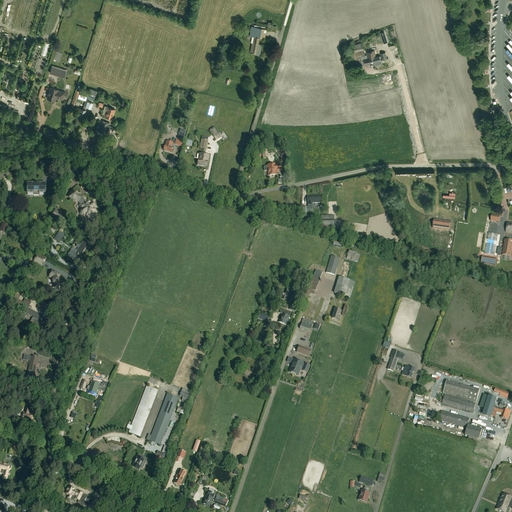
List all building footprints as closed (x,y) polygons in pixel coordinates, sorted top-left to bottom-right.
[(253,27),(251,37),(254,37),(252,43),(250,53),(255,54),(255,55),(259,56),(261,45),(258,45),(259,38),(264,39),(266,30),(275,32),(276,26),(271,25),(270,28),(254,25),(254,27),(253,27)] [(347,54),(348,58),(351,58),(352,64),(359,63),(359,62),(358,56),(364,55),(362,43),(361,41),(352,43),(352,45),(353,49),(351,49),(352,53),(347,54)] [(385,52),(380,53),(379,50),(377,50),(378,56),(381,55),(382,60),(387,59),(385,52)] [(363,56),(364,60),(365,64),(373,62),(374,64),(376,64),(375,62),(381,61),(380,57),(376,57),(374,51),(367,53),(368,59),(367,59),(366,55),(363,56)] [(66,71),(51,67),(49,74),(64,78),(66,71)] [(48,99),(48,100),(51,101),(51,100),(55,101),(56,98),(63,101),(65,93),(58,91),(58,90),(50,88),(47,99),(48,99)] [(77,90),(71,109),(73,109),(76,100),(76,101),(79,91),(77,90)] [(87,101),(85,107),(91,109),(93,103),(92,103),(94,100),(93,100),(95,95),(90,93),(88,99),(89,99),(88,102),(87,101)] [(105,115),(104,117),(112,119),(115,110),(105,106),(102,115),(105,115)] [(86,111),(80,110),(75,108),(74,108),(73,110),(79,112),(77,120),(83,122),(86,111)] [(109,126),(107,126),(108,123),(101,121),(98,132),(107,134),(109,126)] [(209,130),(213,136),(216,141),(221,138),(218,133),(214,127),(209,130)] [(201,140),(199,149),(207,150),(208,141),(208,138),(202,137),(201,140)] [(171,153),(172,150),(172,149),(174,149),(175,145),(181,147),(183,140),(177,138),(176,139),(174,138),(172,144),(166,142),(165,146),(166,146),(164,151),(171,153)] [(209,156),(199,154),(197,166),(207,168),(209,156)] [(267,168),(269,177),(277,176),(275,166),(267,168)] [(34,183),(27,184),(27,194),(34,194),(34,192),(39,192),(39,193),(45,193),(45,183),(39,183),(39,184),(34,184),(34,183)] [(84,209),(82,210),(82,211),(81,211),(81,212),(81,213),(81,214),(82,215),(83,215),(84,215),(85,215),(87,219),(89,218),(91,221),(91,224),(91,225),(92,225),(92,226),(93,226),(93,227),(94,227),(95,227),(96,227),(96,226),(97,226),(97,225),(98,225),(98,224),(98,223),(98,218),(95,214),(97,213),(93,209),(94,208),(94,207),(94,206),(94,205),(93,205),(92,205),(91,205),(88,201),(87,201),(84,197),(80,195),(73,191),(70,198),(77,202),(77,201),(79,203),(84,209)] [(320,196),(307,197),(308,203),(308,205),(312,205),(312,203),(320,203),(320,196)] [(60,220),(63,216),(55,209),(52,215),(60,220)] [(333,217),(320,217),(320,226),(333,226),(333,217)] [(433,229),(450,231),(451,222),(434,219),(433,229)] [(59,243),(64,235),(58,232),(54,240),(59,243)] [(333,245),(341,248),(343,242),(335,239),(333,245)] [(511,257),(511,251),(511,241),(505,240),(502,256),(511,257)] [(88,244),(84,241),(75,253),(71,251),(68,255),(77,261),(88,244)] [(346,259),(357,263),(360,256),(356,255),(357,253),(353,252),(349,251),(346,259)] [(331,256),(326,273),(335,275),(340,259),(331,256)] [(42,266),(44,262),(36,258),(33,261),(42,266)] [(314,295),(322,273),(315,270),(308,289),(306,294),(310,295),(310,294),(314,295)] [(59,275),(52,271),(49,277),(53,279),(53,281),(53,282),(53,283),(55,284),(53,288),(59,291),(62,285),(59,275)] [(339,277),(334,293),(350,298),(355,282),(339,277)] [(288,288),(284,299),(289,301),(293,290),(288,288)] [(10,300),(4,298),(1,308),(7,309),(10,300)] [(40,315),(28,309),(31,302),(25,299),(21,306),(25,308),(23,312),(33,318),(33,319),(36,321),(35,324),(37,325),(36,327),(41,330),(46,320),(39,316),(40,315)] [(341,312),(334,310),(331,319),(338,321),(341,312)] [(282,314),(278,323),(286,326),(289,317),(282,314)] [(299,329),(310,333),(313,322),(303,319),(299,329)] [(296,352),(308,357),(311,350),(299,346),(296,352)] [(393,372),(400,353),(393,350),(390,358),(391,359),(387,370),(393,372)] [(30,378),(37,379),(39,369),(36,369),(38,358),(24,356),(23,360),(30,361),(28,371),(29,371),(28,377),(30,377),(30,378)] [(307,373),(309,366),(302,363),(303,363),(294,360),(289,372),(298,376),(300,370),(307,373)] [(92,367),(87,366),(84,374),(89,376),(92,367)] [(410,368),(405,366),(402,375),(407,377),(411,379),(415,369),(410,368)] [(82,381),(79,388),(84,390),(86,383),(87,384),(88,381),(85,380),(84,382),(82,381)] [(101,384),(91,381),(86,394),(96,397),(101,384)] [(443,394),(468,400),(476,403),(480,391),(471,388),(447,381),(443,394)] [(129,433),(140,437),(158,391),(146,386),(129,433)] [(509,393),(495,389),(494,393),(500,395),(499,396),(507,399),(509,393)] [(149,441),(160,445),(178,399),(167,394),(150,438),(147,437),(146,440),(149,441)] [(473,415),(476,404),(445,395),(442,406),(473,415)] [(483,414),(491,417),(492,417),(495,418),(497,412),(502,414),(501,418),(508,421),(511,412),(504,410),(505,405),(500,404),(499,408),(495,407),(497,400),(489,397),(483,395),(479,407),(485,409),(483,414)] [(27,419),(31,421),(32,417),(28,415),(30,408),(26,406),(24,413),(23,412),(21,419),(26,420),(27,419)] [(439,421),(466,429),(469,419),(442,411),(439,421)] [(482,430),(468,426),(465,436),(468,437),(467,441),(476,443),(477,439),(479,440),(482,430)] [(164,459),(170,443),(168,443),(166,447),(165,446),(164,449),(163,449),(162,453),(157,451),(156,455),(162,457),(161,460),(162,461),(163,459),(164,459)] [(132,467),(139,471),(144,461),(137,457),(132,467)] [(0,463),(0,473),(0,474),(0,473),(4,474),(4,475),(7,476),(8,469),(9,470),(10,469),(11,466),(10,465),(8,464),(7,465),(7,466),(5,465),(0,463)] [(179,487),(183,480),(186,473),(180,470),(175,479),(176,479),(173,483),(179,487)] [(385,475),(380,473),(377,482),(383,484),(385,475)] [(361,477),(359,483),(371,486),(373,481),(361,477)] [(82,494),(83,494),(69,487),(66,494),(69,496),(67,498),(74,501),(75,499),(79,500),(77,503),(86,508),(86,506),(89,508),(89,509),(94,511),(99,501),(94,499),(94,500),(82,494)] [(358,500),(366,503),(369,493),(361,491),(358,500)] [(213,499),(214,495),(207,492),(202,504),(204,505),(204,506),(207,507),(207,506),(209,507),(211,502),(214,503),(221,506),(223,500),(226,501),(227,500),(224,498),(216,495),(215,497),(216,497),(215,500),(213,499)] [(509,508),(511,500),(511,497),(502,493),(497,504),(498,505),(496,510),(502,511),(508,511),(510,508),(509,508)]
